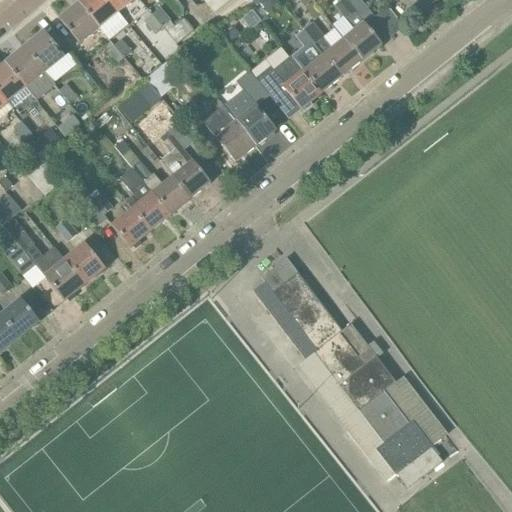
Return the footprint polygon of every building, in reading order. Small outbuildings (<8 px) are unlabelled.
[(104,35),(123,20),(106,0),(83,0),(78,4),(104,35)] [(145,8),(139,0),(106,0),(123,20),(142,4),(145,8)] [(206,0),(204,2),(214,14),(230,0),(206,0)] [(343,40),(361,62),(382,46),(364,24),(373,16),(360,0),(341,0),(334,6),(354,31),(343,40)] [(419,0),(420,1),(409,10),(416,18),(438,0),(419,0)] [(99,39),(104,35),(78,4),(59,20),(87,55),(102,42),(99,39)] [(387,8),(374,18),(391,39),(403,29),(387,8)] [(152,16),(161,27),(176,45),(193,31),(183,19),(174,26),(160,9),(152,16)] [(153,34),(161,27),(152,16),(143,22),(153,34)] [(304,31),(315,45),(324,38),(313,23),(304,31)] [(306,52),(315,45),(304,31),(295,38),(306,52)] [(54,86),(74,69),(44,33),(24,49),(54,86)] [(114,47),(124,59),(132,52),(122,40),(114,47)] [(323,56),(341,79),(361,62),(343,40),(323,56)] [(116,65),(124,59),(114,47),(105,53),(116,65)] [(32,97),(36,102),(54,86),(24,49),(5,64),(32,97)] [(303,72),(322,95),(341,79),(323,56),(303,72)] [(256,80),(277,106),(289,96),(301,111),(322,95),(303,72),(291,57),(274,72),(271,68),(256,80)] [(159,69),(167,80),(176,72),(167,62),(159,69)] [(0,97),(13,113),(32,97),(5,64),(0,68),(0,97)] [(145,80),(159,97),(172,86),(159,69),(145,80)] [(126,72),(115,80),(123,91),(134,82),(126,72)] [(58,92),(68,104),(76,97),(66,85),(58,92)] [(138,91),(119,108),(133,125),(152,108),(138,91)] [(60,110),(68,104),(58,92),(50,98),(60,110)] [(10,116),(13,113),(0,97),(0,127),(11,118),(10,116)] [(235,122),(256,148),(276,131),(255,105),(235,122)] [(21,123),(31,135),(39,129),(29,116),(21,123)] [(235,122),(214,138),(235,164),(256,148),(235,122)] [(22,142),(31,135),(21,123),(12,129),(22,142)] [(160,163),(171,177),(190,201),(210,184),(183,151),(194,143),(178,124),(158,140),(170,155),(160,163)] [(131,170),(170,217),(190,201),(171,177),(162,185),(154,175),(152,176),(141,162),(140,162),(132,152),(140,145),(130,134),(113,147),(131,170)] [(27,177),(43,162),(50,157),(44,150),(21,170),(27,177)] [(27,177),(33,183),(49,169),(43,162),(27,177)] [(33,183),(39,190),(55,176),(49,169),(33,183)] [(131,210),(150,234),(170,217),(131,170),(119,180),(133,197),(125,203),(131,210)] [(55,176),(39,190),(45,196),(61,182),(55,176)] [(0,180),(0,187),(5,193),(12,187),(4,177),(0,180)] [(92,201),(104,215),(112,208),(101,194),(92,201)] [(21,211),(14,204),(8,196),(0,203),(0,224),(2,227),(21,211)] [(104,215),(92,201),(89,198),(78,206),(96,228),(107,219),(104,215)] [(131,210),(111,226),(130,250),(150,234),(131,210)] [(78,235),(66,220),(55,228),(67,243),(78,235)] [(0,249),(23,278),(36,268),(64,303),(84,286),(63,260),(54,248),(42,257),(33,246),(25,253),(5,229),(0,233),(0,249)] [(63,260),(84,286),(105,270),(83,243),(63,260)] [(397,498),(408,489),(442,463),(431,448),(412,422),(409,425),(384,392),(395,383),(363,342),(351,326),(342,333),(286,259),(261,279),(266,285),(255,294),(351,418),(342,425),(397,498)] [(0,275),(0,293),(2,297),(13,289),(1,275),(0,275)] [(0,315),(0,316),(19,339),(39,323),(20,300),(0,315)] [(0,354),(19,339),(0,316),(0,354)]
